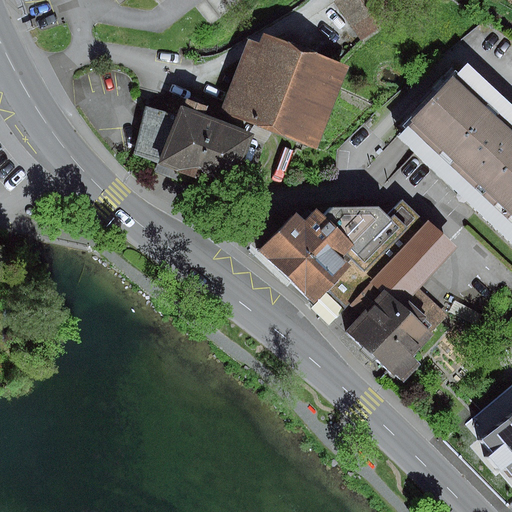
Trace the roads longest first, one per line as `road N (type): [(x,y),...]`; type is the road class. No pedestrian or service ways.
road 1 (primary): [(476,511),(365,406),(72,159)]
road 2 (primary): [(72,159),(25,92),(0,35)]
